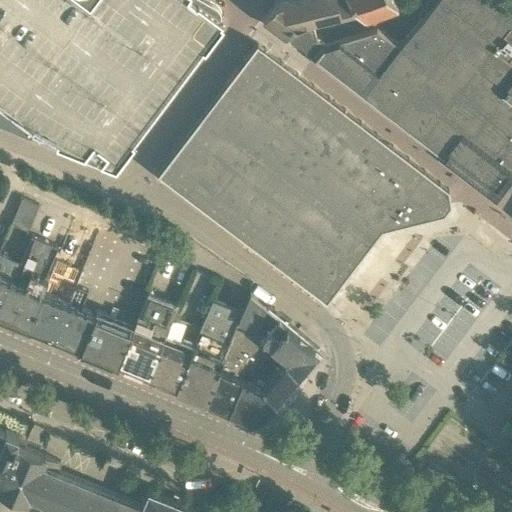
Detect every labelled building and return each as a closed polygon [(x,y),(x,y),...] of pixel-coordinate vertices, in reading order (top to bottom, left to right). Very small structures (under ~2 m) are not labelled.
[(0,0),(0,121),(116,168),(223,25),(219,22),(221,18),(221,14),(220,12),(219,10),(218,8),(215,6),(205,0),(0,0)] [(263,19),(285,36),(314,59),(313,61),(355,93),(365,92),(400,47),(377,29),(326,46),(317,38),(313,21),(357,8),(351,0),(286,0),(275,3),(263,19)] [(393,0),(351,0),(357,8),(365,18),(397,5),(393,0)] [(365,92),(443,151),(496,191),(511,170),(511,2),(508,0),(435,0),(420,21),(400,47),(365,92)] [(167,161),(158,173),(172,184),(248,241),(254,246),(318,294),(317,295),(327,302),(334,292),(334,291),(345,277),(346,277),(347,276),(346,275),(357,261),(358,261),(359,260),(358,259),(370,244),(370,245),(377,236),(376,236),(381,230),(382,229),(383,229),(383,228),(391,226),(391,227),(393,227),(393,226),(412,221),(412,222),(413,222),(413,221),(432,216),(432,217),(434,217),(434,216),(443,213),(443,214),(444,214),(445,213),(444,213),(450,205),(450,206),(451,205),(451,204),(450,204),(448,191),(449,191),(449,190),(448,189),(448,190),(441,184),(440,183),(439,183),(425,172),(425,171),(424,170),(424,171),(409,160),(409,159),(408,158),(408,159),(393,148),(394,147),(392,146),(392,147),(377,136),(378,135),(376,134),(361,123),(362,123),(361,121),(360,122),(346,111),(346,110),(345,109),(344,110),(330,99),(330,98),(329,97),(328,98),(314,87),(314,86),(313,85),(312,86),(300,76),(298,75),(298,74),(297,73),(285,65),(282,63),(282,62),(283,62),(281,60),(281,61),(269,53),(266,50),(266,49),(265,49),(258,44),(259,44),(257,43),(256,44),(257,44),(255,46),(251,52),(251,51),(250,53),(239,68),(238,67),(226,84),(167,161)] [(29,231),(39,205),(22,198),(11,224),(29,231)] [(43,239),(31,234),(20,261),(15,259),(6,279),(0,294),(0,315),(11,320),(30,268),(43,239)] [(44,277),(58,245),(43,239),(30,268),(11,320),(27,326),(41,293),(48,279),(44,277)] [(0,294),(6,279),(15,259),(0,253),(0,294)] [(53,337),(75,287),(62,281),(55,298),(41,293),(27,326),(53,337)] [(80,348),(93,315),(79,309),(87,291),(75,287),(53,337),(80,348)] [(147,291),(136,317),(117,364),(147,376),(165,334),(178,303),(147,291)] [(266,306),(250,292),(242,312),(207,401),(250,419),(251,419),(252,419),(261,417),(262,416),(263,416),(300,372),(288,362),(290,360),(264,338),(258,326),(266,306)] [(194,346),(176,388),(207,401),(242,312),(213,300),(194,346)] [(117,364),(136,317),(99,301),(93,315),(80,348),(117,364)] [(288,362),(300,372),(319,349),(266,306),(258,326),(264,338),(290,360),(288,362)] [(147,376),(176,388),(194,346),(165,334),(147,376)] [(511,426),(507,423),(500,432),(507,436),(507,435),(511,438),(511,426)] [(0,489),(1,490),(10,468),(5,466),(13,449),(16,450),(19,444),(22,436),(6,430),(5,433),(0,430),(0,489)] [(60,461),(19,444),(16,450),(13,449),(5,466),(10,468),(1,490),(42,507),(44,500),(72,511),(189,511),(192,505),(148,487),(141,504),(57,470),(60,461)]
